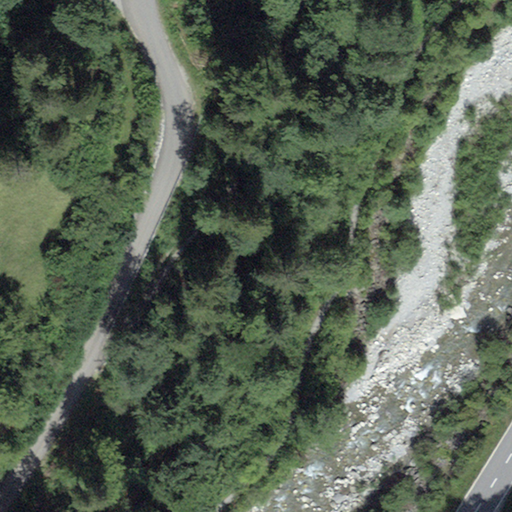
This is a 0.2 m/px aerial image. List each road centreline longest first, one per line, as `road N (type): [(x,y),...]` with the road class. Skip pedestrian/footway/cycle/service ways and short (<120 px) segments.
road 1 (unclassified): [(142,0),(186,103),(184,140),(96,358),(0,502)]
road 2 (track): [(296,0),(299,63),(266,126),(96,358)]
